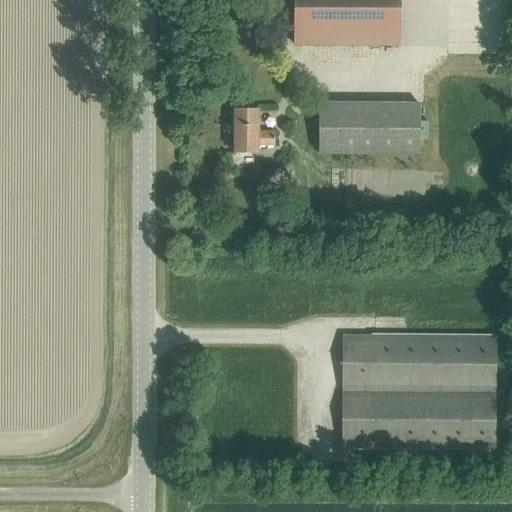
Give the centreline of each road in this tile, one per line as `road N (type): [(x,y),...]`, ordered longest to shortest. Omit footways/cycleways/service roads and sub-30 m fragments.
road 1 (unclassified): [(142,496),(143,0)]
road 2 (unclassified): [(0,494),(142,496)]
